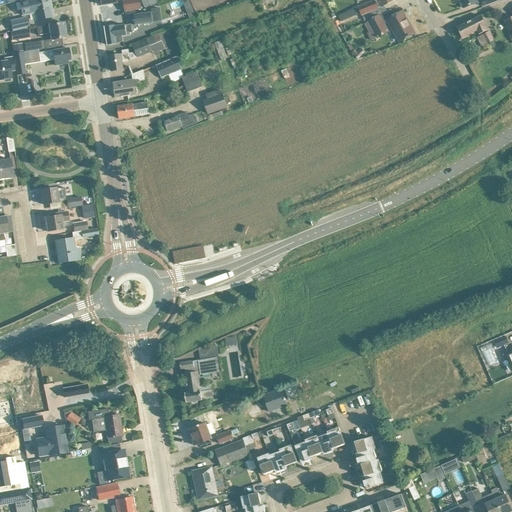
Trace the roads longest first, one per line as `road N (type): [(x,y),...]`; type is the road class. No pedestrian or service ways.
road 1 (secondary): [(211,278),(381,207),(511,132)]
road 2 (tertiary): [(167,511),(140,361)]
